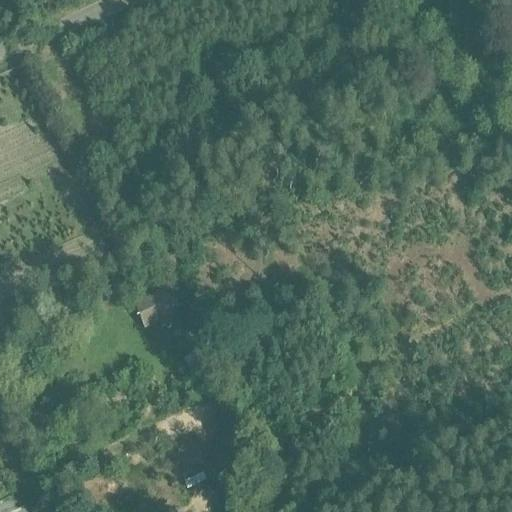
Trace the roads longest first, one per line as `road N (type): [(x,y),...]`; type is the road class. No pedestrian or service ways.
road 1 (residential): [(146,438),(0,510)]
road 2 (unclassified): [(0,50),(120,0)]
